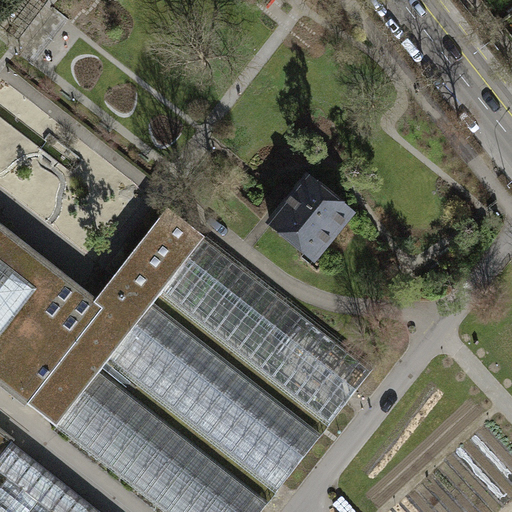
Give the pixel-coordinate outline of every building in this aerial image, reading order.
[(351,214),(308,179),(270,224),(306,253),(312,246),(320,252),(351,214)] [(168,209),(115,275),(152,305),(162,293),(205,238),(168,209)] [(0,357),(56,287),(63,278),(0,229),(0,357)] [(330,425),(373,370),(205,238),(162,293),(330,425)] [(109,360),(152,305),(115,275),(94,303),(70,284),(63,278),(56,287),(0,357),(0,382),(22,400),(56,427),(100,371),(109,360)] [(277,492),(321,437),(152,305),(109,360),(277,492)] [(165,511),(261,511),(268,504),(100,371),(56,427),(165,511)] [(0,458),(12,443),(0,432),(0,458)] [(100,511),(12,443),(0,458),(0,473),(7,479),(49,511),(100,511)] [(49,511),(7,479),(0,488),(0,511),(49,511)]
